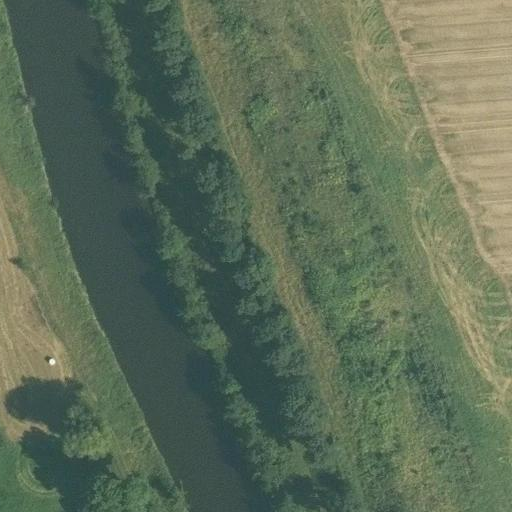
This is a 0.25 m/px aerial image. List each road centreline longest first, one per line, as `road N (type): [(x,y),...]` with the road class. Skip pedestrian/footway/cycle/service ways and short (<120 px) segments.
road 1 (track): [(336,511),(205,214),(153,0)]
road 2 (track): [(0,153),(70,355),(143,511)]
